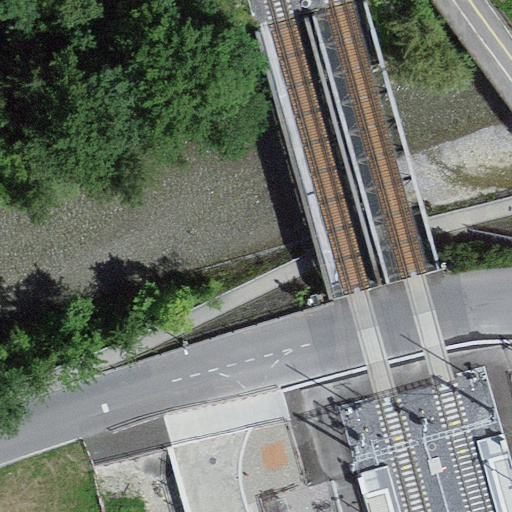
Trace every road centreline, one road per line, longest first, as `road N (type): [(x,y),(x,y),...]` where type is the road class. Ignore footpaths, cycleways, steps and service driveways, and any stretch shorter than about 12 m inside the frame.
road 1 (residential): [(511,303),(424,315),(207,371)]
road 2 (residential): [(207,371),(0,436)]
road 3 (unclassified): [(207,371),(243,511)]
